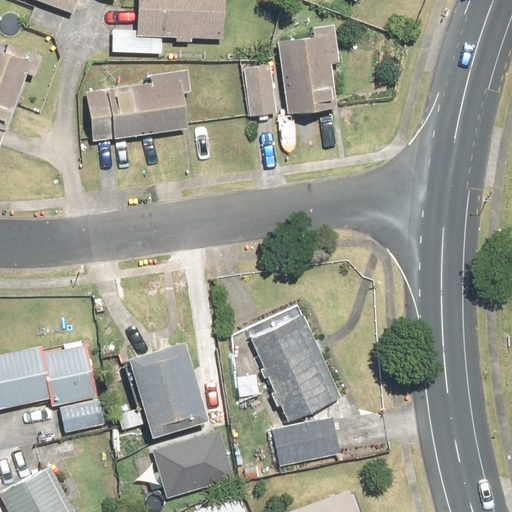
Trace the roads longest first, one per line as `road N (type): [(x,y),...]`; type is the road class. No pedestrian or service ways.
road 1 (residential): [(0,234),(24,239),(142,228),(440,192)]
road 2 (tertiary): [(479,511),(445,383),(434,290),(440,192)]
road 3 (tertiary): [(440,192),(447,143),(495,0)]
